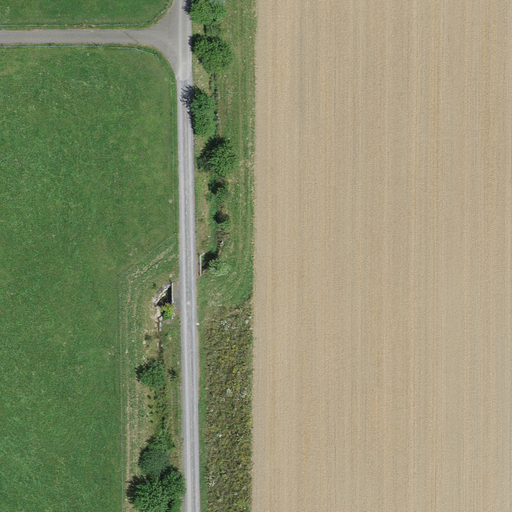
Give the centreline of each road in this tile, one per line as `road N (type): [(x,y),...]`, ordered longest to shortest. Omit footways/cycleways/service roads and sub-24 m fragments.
road 1 (track): [(190,511),(186,0)]
road 2 (track): [(185,37),(0,37)]
